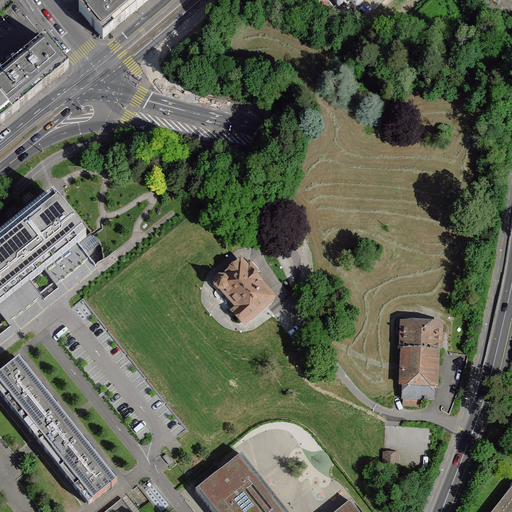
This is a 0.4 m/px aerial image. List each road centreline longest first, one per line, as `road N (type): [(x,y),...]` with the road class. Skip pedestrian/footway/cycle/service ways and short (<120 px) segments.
road 1 (secondary): [(445,511),(488,400),(511,304)]
road 2 (primary): [(309,150),(511,183)]
road 3 (residential): [(54,311),(41,321),(44,335),(151,466)]
road 4 (residential): [(151,466),(160,429),(69,316),(54,311)]
road 5 (primary): [(141,125),(266,153),(309,150)]
road 6 (primary): [(17,157),(79,127),(141,125)]
road 7 (secondary): [(229,122),(162,83),(152,57),(158,42)]
